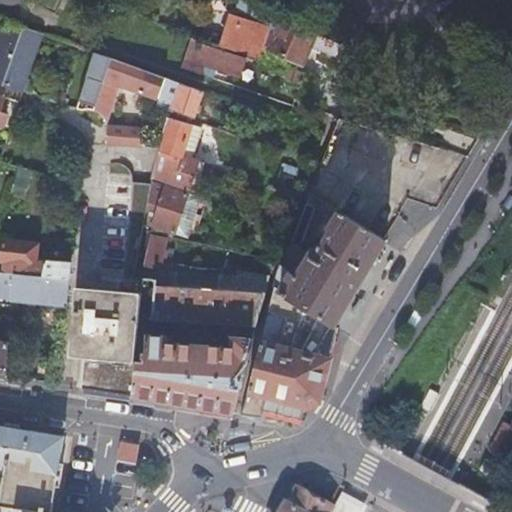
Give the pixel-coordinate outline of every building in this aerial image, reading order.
[(196,0),(190,0),(178,24),(192,31),(205,4),(196,0)] [(511,0),(494,0),(492,3),(511,15),(511,0)] [(317,34),(285,19),(271,49),(286,55),(284,59),(302,67),(317,34)] [(31,61),(39,35),(5,23),(0,39),(0,85),(29,95),(39,64),(31,61)] [(216,47),(194,40),(184,70),(205,77),(208,69),(240,79),(246,62),(214,52),(216,47)] [(159,101),(167,80),(97,55),(80,111),(95,112),(104,118),(109,124),(121,88),(159,101)] [(284,95),(297,99),(305,75),(283,68),(279,80),(288,84),(284,95)] [(176,114),(184,86),(167,80),(159,101),(155,110),(157,110),(166,113),(175,115),(176,114)] [(193,120),(204,93),(184,86),(176,114),(193,120)] [(166,113),(157,110),(150,150),(159,153),(166,113)] [(174,122),(163,152),(180,159),(192,128),(174,122)] [(145,132),(111,129),(111,145),(142,147),(144,147),(145,132)] [(161,168),(159,181),(171,183),(174,170),(161,168)] [(187,195),(153,186),(150,198),(150,199),(155,199),(152,213),(159,215),(155,228),(176,234),(180,221),(187,222),(191,211),(184,209),(187,195)] [(317,207),(307,202),(291,242),(301,248),(305,242),(317,207)] [(295,274),(282,267),(276,290),(333,326),(341,311),(358,284),(375,256),(384,240),(341,212),(330,229),(335,231),(320,254),(316,252),(297,280),(293,277),(295,274)] [(263,254),(278,259),(285,238),(271,233),(263,254)] [(0,259),(8,261),(6,273),(45,278),(47,265),(36,264),(38,247),(1,242),(0,254),(0,259)] [(149,243),(144,266),(157,268),(162,245),(149,243)] [(47,265),(45,278),(72,282),(73,266),(47,262),(47,265)] [(6,273),(0,271),(0,300),(69,310),(72,282),(45,278),(6,273)] [(174,276),(172,288),(266,296),(271,279),(241,277),(240,282),(174,276)] [(172,288),(160,287),(156,318),(257,325),(266,296),(172,288)] [(141,294),(90,290),(76,289),(69,356),(83,358),(81,389),(104,393),(131,397),(134,362),(139,320),(141,294)] [(276,290),(244,415),(254,417),(265,418),(271,396),(284,400),(306,407),(320,399),(329,361),(313,357),(333,326),(276,290)] [(145,363),(134,362),(131,397),(169,404),(177,405),(217,411),(236,414),(251,344),(233,341),(231,352),(171,346),(172,340),(148,338),(145,363)] [(0,375),(6,377),(10,345),(0,343),(0,375)] [(0,511),(47,511),(66,427),(13,418),(0,416),(0,511)] [(502,457),(511,437),(511,426),(504,422),(489,450),(502,457)] [(136,443),(120,441),(117,457),(140,461),(142,444),(136,443)] [(332,511),(334,509),(298,489),(286,511),(281,509),(279,511),(332,511)] [(367,511),(369,508),(342,494),(338,502),(334,509),(332,511),(367,511)]
